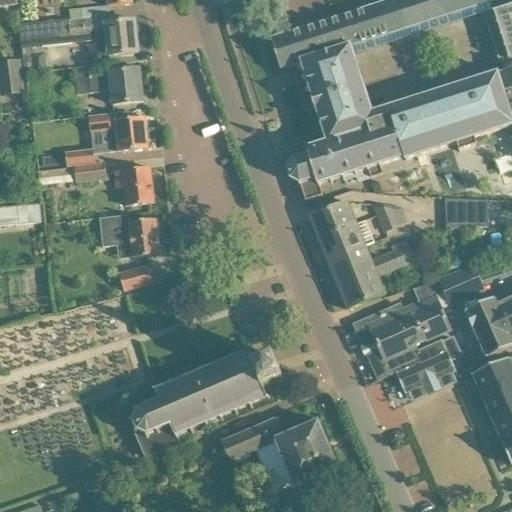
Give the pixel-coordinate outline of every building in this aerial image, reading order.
[(511,0),(396,0),(271,40),(281,71),(302,64),(312,96),(311,97),(316,112),(317,111),(327,144),(321,146),(320,144),(306,148),(307,149),(290,154),(292,159),(291,160),(293,162),(289,170),(287,169),(286,171),(289,171),(291,180),(290,181),(291,182),(292,181),(300,185),(300,187),(301,187),(306,202),(323,197),(321,188),(321,186),(331,182),(331,185),(333,184),(333,182),(343,179),(344,181),(344,180),(345,182),(357,178),(359,183),(371,179),(372,179),(383,175),(381,168),(382,168),(381,166),(403,159),(405,159),(406,162),(457,146),(460,153),(478,147),(475,140),(511,127),(511,0)] [(32,25),(19,26),(22,50),(25,75),(47,72),(44,48),(67,45),(73,44),(97,40),(99,56),(109,55),(109,57),(118,56),(138,54),(135,22),(120,23),(120,17),(110,18),(71,22),(69,22),(32,25)] [(0,63),(0,89),(1,99),(27,95),(22,61),(0,63)] [(114,106),(124,105),(144,103),(140,70),(110,74),(110,75),(90,77),(90,74),(76,76),(79,96),(92,95),(112,92),(114,106)] [(130,114),(90,118),(92,138),(103,137),(105,155),(120,154),(129,153),(149,151),(145,119),(131,121),(130,114)] [(94,151),(66,154),(68,169),(95,166),(94,157),(94,151)] [(78,185),(108,182),(106,165),(95,166),(68,169),(40,173),(41,187),(77,183),(78,185)] [(126,208),(135,207),(155,205),(151,169),(115,173),(117,191),(124,190),(126,208)] [(486,216),(486,207),(486,203),(445,200),(446,215),(474,216),(486,216)] [(321,241),(357,226),(347,203),(311,218),(321,241)] [(0,227),(19,226),(42,224),(40,205),(18,206),(18,208),(0,209),(0,227)] [(395,214),(392,208),(375,206),(381,220),(395,214)] [(395,214),(381,220),(386,233),(400,227),(408,224),(402,209),(392,208),(395,214)] [(475,229),(474,216),(446,215),(447,231),(475,229)] [(160,257),(156,221),(131,224),(130,217),(100,221),(103,249),(131,246),(132,260),(160,257)] [(330,263),(366,248),(357,226),(321,241),(330,263)] [(366,248),(330,263),(338,285),(348,309),(349,311),(368,303),(385,296),(378,278),(415,262),(412,255),(407,244),(394,249),(395,254),(372,263),(366,248)] [(370,328),(358,333),(378,378),(379,381),(381,380),(392,375),(392,376),(396,374),(404,391),(405,390),(410,393),(411,394),(452,375),(451,374),(453,369),(455,368),(452,362),(461,357),(454,340),(444,344),(443,341),(418,352),(415,347),(452,331),(443,311),(450,308),(451,309),(486,293),(486,292),(484,287),(480,279),(478,276),(474,267),(439,282),(445,294),(403,312),(400,306),(371,319),(374,325),(370,327),(370,328)] [(125,293),(154,286),(149,268),(120,276),(125,293)] [(487,360),(511,349),(511,292),(466,313),(487,360)] [(254,409),(253,405),(266,399),(270,401),(270,399),(267,397),(262,387),(282,378),(273,356),(253,365),(249,354),(250,351),(248,350),(246,354),(218,366),(216,362),(214,363),(216,367),(204,372),(202,368),(199,369),(200,370),(188,376),(187,375),(185,376),(186,380),(174,385),(173,381),(170,382),(172,386),(160,391),(158,387),(156,388),(156,389),(153,391),(143,395),(132,400),(135,408),(134,411),(137,412),(133,421),(131,421),(131,425),(132,425),(136,433),(134,434),(137,438),(147,460),(160,454),(162,459),(169,456),(167,452),(181,446),(179,442),(181,441),(179,436),(191,431),(193,435),(195,434),(194,430),(206,425),(208,429),(210,428),(210,426),(222,421),(223,423),(225,421),(224,418),(235,413),(237,416),(239,415),(238,411),(250,406),(252,410),(254,409)] [(511,359),(473,376),(483,399),(511,386),(511,359)] [(150,383),(139,388),(143,395),(153,391),(150,383)] [(511,386),(483,399),(493,422),(511,413),(511,386)] [(511,413),(493,422),(503,444),(502,444),(503,445),(511,441),(511,413)] [(289,511),(296,509),(314,501),(306,484),(339,470),(319,423),(286,437),(278,420),(223,444),(230,461),(255,451),(276,497),(280,496),(286,511),(289,511)] [(511,441),(503,445),(511,466),(511,441)] [(102,489),(113,485),(110,477),(99,480),(99,479),(83,485),(86,494),(102,489)] [(67,508),(82,503),(78,493),(64,498),(67,508)] [(51,511),(54,511),(67,508),(64,498),(49,503),(51,511)]
